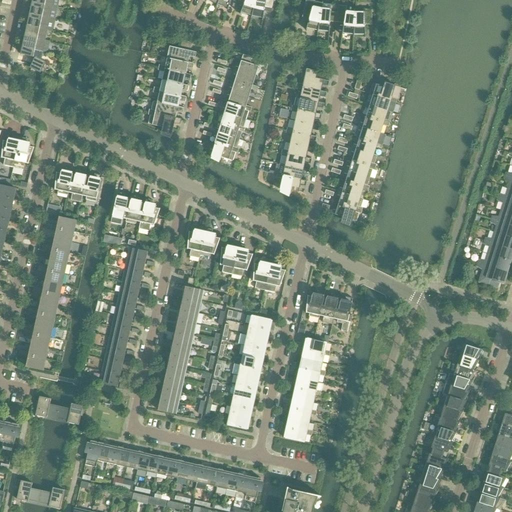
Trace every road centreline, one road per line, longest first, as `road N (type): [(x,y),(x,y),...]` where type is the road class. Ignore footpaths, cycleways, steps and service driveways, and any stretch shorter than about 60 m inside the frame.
road 1 (residential): [(257,458),(131,431),(180,181)]
road 2 (residential): [(0,359),(53,121)]
road 3 (residential): [(257,458),(305,242)]
road 4 (tertiary): [(360,511),(411,360),(434,321)]
road 5 (residential): [(452,511),(506,328)]
road 6 (residential): [(305,242),(344,64)]
road 7 (residential): [(180,181),(213,33)]
road 8 (residential): [(180,181),(53,121)]
road 9 (residential): [(305,242),(180,181)]
